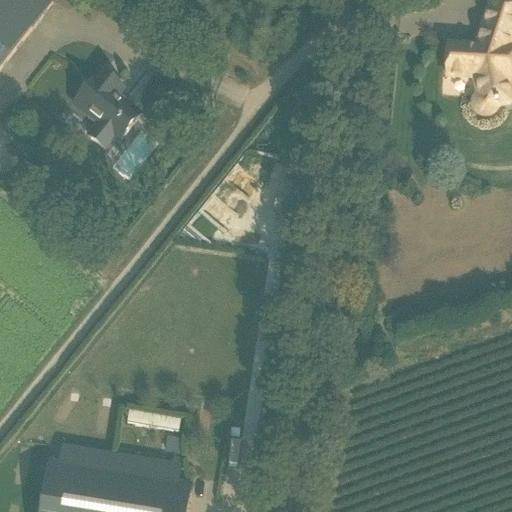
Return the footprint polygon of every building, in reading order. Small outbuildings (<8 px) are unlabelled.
[(0,0),(0,72),(53,5),(47,0),(0,0)] [(448,47),(447,80),(471,81),(472,90),(474,95),(471,100),(470,106),(470,110),(473,115),(478,119),(480,121),(483,122),(485,122),(489,121),(493,120),(497,117),(500,112),(511,109),(511,84),(511,83),(511,41),(511,42),(511,40),(511,1),(508,0),(492,0),(476,50),(468,49),(468,48),(448,47)] [(118,145),(120,143),(141,117),(119,99),(120,98),(120,96),(124,90),(101,72),(72,108),(96,127),(93,131),(87,139),(104,154),(115,142),(118,145)] [(57,424),(68,429),(84,393),(73,388),(57,424)] [(104,434),(113,396),(102,393),(92,431),(104,434)] [(210,436),(214,400),(203,398),(199,435),(210,436)] [(128,425),(179,434),(181,423),(130,414),(128,425)] [(231,432),(226,471),(238,473),(244,434),(231,432)] [(185,511),(189,490),(178,488),(181,468),(63,449),(59,469),(49,467),(41,511),(185,511)]
